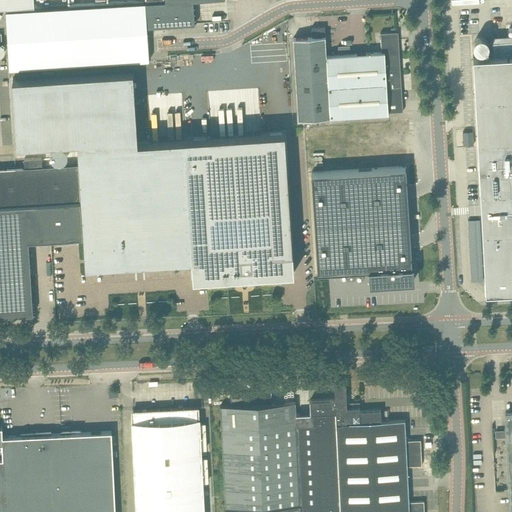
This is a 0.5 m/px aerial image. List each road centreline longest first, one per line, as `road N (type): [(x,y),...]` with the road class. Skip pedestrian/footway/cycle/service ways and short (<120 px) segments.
road 1 (tertiary): [(0,373),(452,350)]
road 2 (tertiary): [(451,322),(0,346)]
road 3 (unclassified): [(451,322),(421,0)]
road 4 (unclassified): [(161,44),(230,39),(292,6),(383,0)]
road 5 (unclassified): [(457,511),(452,350)]
